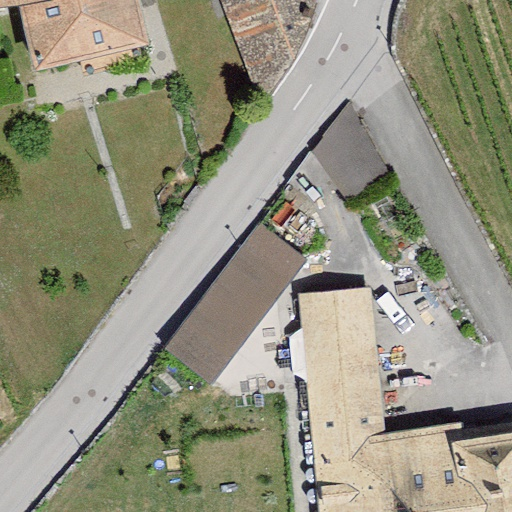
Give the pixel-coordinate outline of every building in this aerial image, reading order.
[(0,0),(0,5),(31,4),(47,69),(159,48),(144,0),(0,0)] [(228,0),(265,87),(297,55),(324,4),(323,0),(228,0)] [(315,134),(342,191),(387,170),(360,112),(315,134)] [(263,227),(172,347),(214,379),(305,259),(263,227)] [(375,290),(307,295),(329,511),(511,511),(511,439),(394,446),(375,290)]
